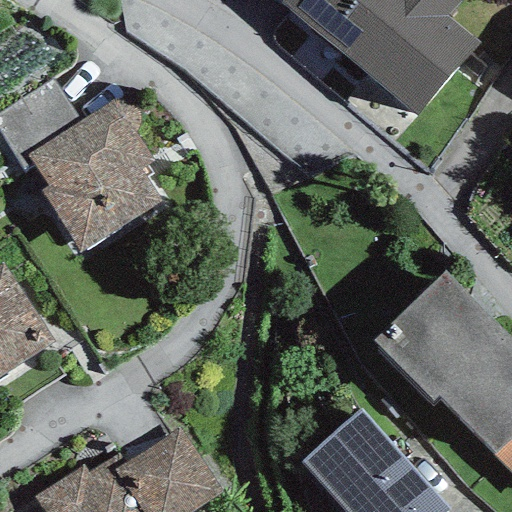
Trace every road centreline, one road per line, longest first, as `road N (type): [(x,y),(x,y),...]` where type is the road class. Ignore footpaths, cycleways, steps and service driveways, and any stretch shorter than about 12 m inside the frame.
road 1 (residential): [(31,0),(181,109),(236,193),(210,287),(155,360),(0,473)]
road 2 (residential): [(181,0),(275,65),(391,167),(511,301)]
